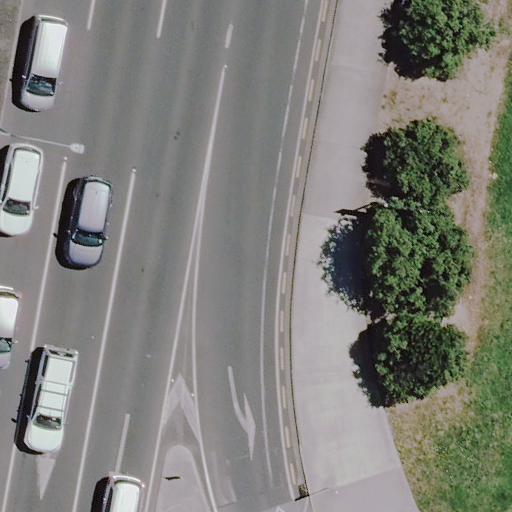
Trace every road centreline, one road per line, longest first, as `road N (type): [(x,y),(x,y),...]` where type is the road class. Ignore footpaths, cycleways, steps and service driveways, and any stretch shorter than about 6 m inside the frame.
road 1 (primary): [(133,0),(43,511)]
road 2 (primary): [(269,0),(234,335),(241,446),(255,511)]
